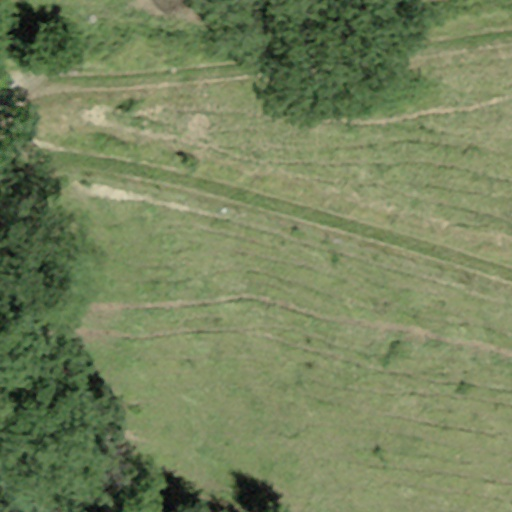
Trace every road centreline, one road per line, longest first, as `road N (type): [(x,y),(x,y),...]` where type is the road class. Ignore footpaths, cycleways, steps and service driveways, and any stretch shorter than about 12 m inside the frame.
road 1 (track): [(0,130),(310,211),(511,275)]
road 2 (track): [(511,34),(0,90)]
